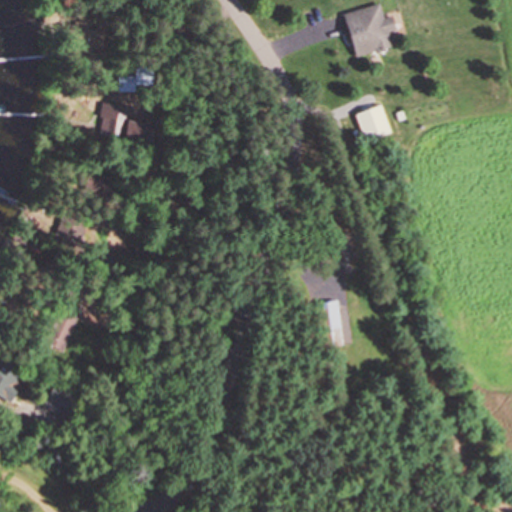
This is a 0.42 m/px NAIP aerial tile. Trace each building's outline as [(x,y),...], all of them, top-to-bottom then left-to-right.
[(391,46),(387,32),(395,29),(391,15),(383,18),(378,3),(341,13),(354,57),(391,46)] [(364,141),(390,131),(378,104),(353,114),(364,141)] [(155,125),(126,119),(128,109),(106,105),(100,138),(151,148),(155,125)] [(79,222),(59,219),(56,242),(75,245),(79,222)] [(350,273),(350,233),(330,233),(330,273),(350,273)] [(62,351),(81,307),(61,298),(41,342),(62,351)] [(319,301),(319,329),(337,329),(337,301),(319,301)] [(78,398),(53,385),(42,406),(67,419),(78,398)]
